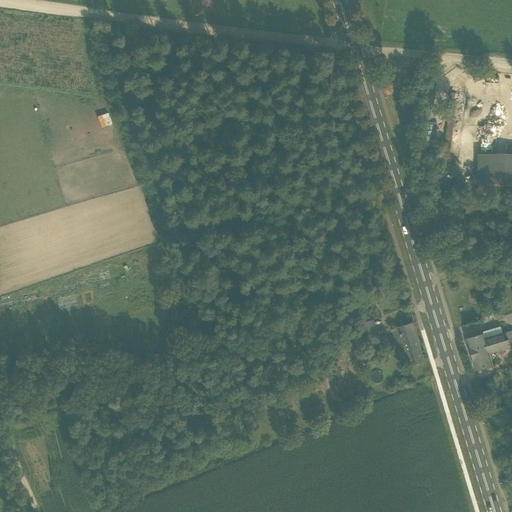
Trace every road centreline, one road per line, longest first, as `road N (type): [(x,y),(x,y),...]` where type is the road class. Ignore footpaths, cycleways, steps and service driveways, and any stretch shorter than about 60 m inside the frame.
road 1 (primary): [(493,511),(338,0)]
road 2 (track): [(511,62),(0,1)]
